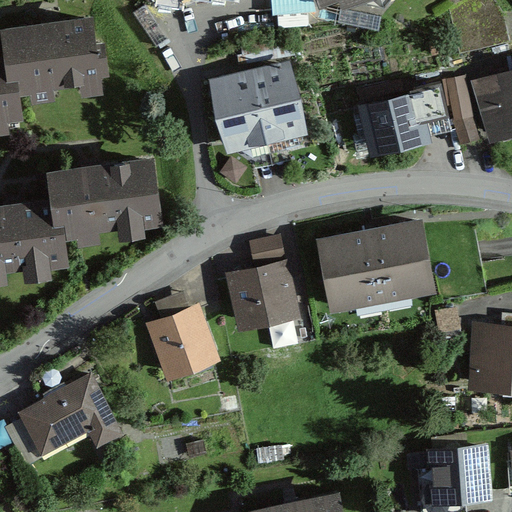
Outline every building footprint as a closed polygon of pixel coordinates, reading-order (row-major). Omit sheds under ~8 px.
[(381,16),(394,0),(316,0),(318,3),(340,8),(381,16)] [(494,0),(462,0),(449,6),(459,53),(510,42),(504,17),(494,0)] [(166,37),(144,5),(133,13),(155,45),(166,37)] [(381,16),(340,8),(337,23),(378,31),(381,16)] [(109,77),(104,43),(96,44),(92,17),(0,29),(0,38),(3,56),(7,83),(17,81),(20,97),(30,95),(31,105),(54,102),(53,90),(79,86),(81,98),(103,94),(101,78),(109,77)] [(445,38),(428,42),(431,55),(449,51),(445,38)] [(0,135),(10,134),(8,122),(23,120),(20,97),(17,81),(7,83),(3,56),(0,56),(0,135)] [(289,60),(249,70),(267,145),(307,135),(289,60)] [(491,143),(511,136),(511,67),(471,81),(491,143)] [(249,70),(209,79),(227,154),(267,145),(249,70)] [(453,119),(472,112),(465,74),(446,78),(453,119)] [(441,78),(411,85),(413,91),(357,105),(363,128),(355,130),(361,156),(432,139),(428,121),(451,116),(441,78)] [(453,119),(451,119),(460,145),(480,138),(473,116),(472,112),(453,119)] [(66,241),(76,239),(77,248),(100,245),(99,233),(117,230),(119,242),(145,238),(144,230),(163,227),(153,157),(45,173),(49,198),(53,228),(64,226),(66,241)] [(0,286),(8,286),(6,273),(23,270),(25,283),(51,279),(50,270),(70,267),(66,241),(64,226),(53,228),(49,198),(0,205),(0,286)] [(330,314),(437,293),(422,218),(315,239),(330,314)] [(255,266),(225,272),(238,332),(301,318),(288,258),(286,259),(280,233),(249,240),(255,266)] [(222,361),(199,302),(190,306),(184,290),(154,301),(160,317),(145,323),(167,382),(222,361)] [(456,306),(434,310),(438,332),(460,328),(456,306)] [(511,306),(501,306),(500,323),(472,321),(468,391),(511,393),(511,306)] [(59,389),(57,385),(42,394),(44,397),(17,412),(20,418),(4,426),(25,465),(87,431),(97,448),(123,434),(90,372),(59,389)] [(237,394),(222,397),(225,414),(241,410),(237,394)] [(483,396),(461,396),(462,430),(484,430),(483,396)] [(486,443),(467,445),(466,433),(430,436),(432,448),(426,449),(426,452),(406,454),(408,470),(417,470),(421,511),(465,511),(465,503),(492,500),(486,443)] [(203,439),(185,443),(188,457),(206,453),(203,439)] [(88,456),(81,443),(68,450),(75,463),(88,456)] [(247,511),(343,511),(339,491),(247,511)]
